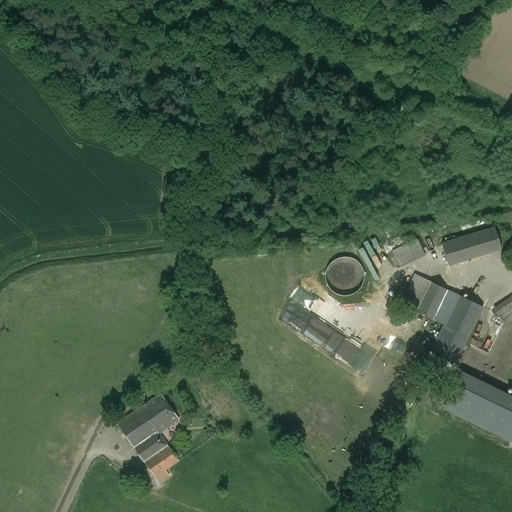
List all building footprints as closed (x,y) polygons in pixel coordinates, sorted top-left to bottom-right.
[(494,228),(441,245),(448,265),(501,249),(494,228)] [(418,240),(392,253),(399,267),(424,255),(418,240)] [(359,246),(368,266),(381,260),(372,241),(359,246)] [(363,284),(364,276),(362,269),(358,263),(352,258),(344,257),(337,259),(330,263),(326,270),(325,277),(326,285),(331,291),(337,295),(345,296),(352,295),(358,290),(363,284)] [(415,274),(401,303),(415,310),(429,281),(415,274)] [(458,295),(429,281),(415,310),(444,324),(458,295)] [(444,324),(430,352),(455,364),(482,307),(458,295),(444,324)] [(511,299),(498,310),(504,318),(511,312),(511,299)] [(409,324),(381,310),(370,331),(398,345),(409,324)] [(447,413),(511,439),(511,393),(500,389),(497,395),(488,391),(491,383),(477,377),(470,395),(457,389),(447,413)] [(160,394),(117,425),(134,448),(157,432),(161,438),(163,437),(160,433),(178,419),(160,394)] [(157,432),(134,448),(143,462),(167,446),(161,438),(157,432)] [(167,446),(143,462),(154,477),(178,461),(167,446)]
